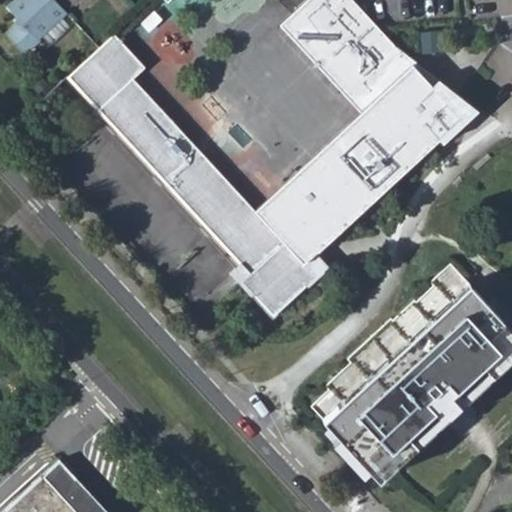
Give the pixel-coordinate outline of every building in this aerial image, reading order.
[(9,33),(26,53),(41,41),(38,38),(66,13),(53,0),(17,0),(9,8),(22,22),(9,33)] [(143,65),(111,32),(97,45),(64,75),(240,261),(248,269),(241,276),(274,311),(316,270),(304,257),(314,248),(460,110),(356,0),(297,0),(278,18),(340,85),(351,75),(394,115),(316,190),(295,168),(283,180),(303,202),(273,229),(253,207),(131,76),(143,65)] [(351,75),(340,85),(360,108),(295,168),(316,190),(394,115),(351,75)] [(253,207),(273,229),(303,202),(283,180),(253,207)] [(314,248),(304,257),(316,270),(326,261),(314,248)] [(241,276),(248,269),(240,261),(232,268),(241,276)] [(511,330),(458,272),(450,263),(303,399),(311,407),(378,480),(400,503),(416,487),(433,506),(511,432),(511,362),(508,359),(511,355),(511,330)] [(12,502),(1,511),(96,511),(69,483),(75,476),(59,459),(12,502)]
